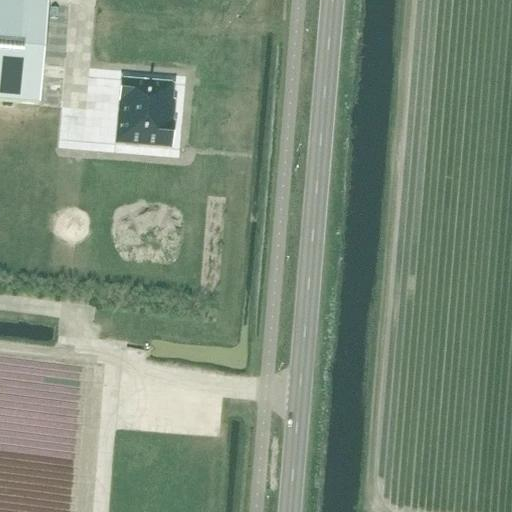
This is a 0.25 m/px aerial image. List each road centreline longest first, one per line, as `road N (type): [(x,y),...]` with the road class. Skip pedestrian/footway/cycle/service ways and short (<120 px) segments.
road 1 (tertiary): [(289,511),(334,0)]
road 2 (track): [(100,511),(108,422),(131,376),(105,350),(80,345)]
road 3 (track): [(131,376),(300,394)]
